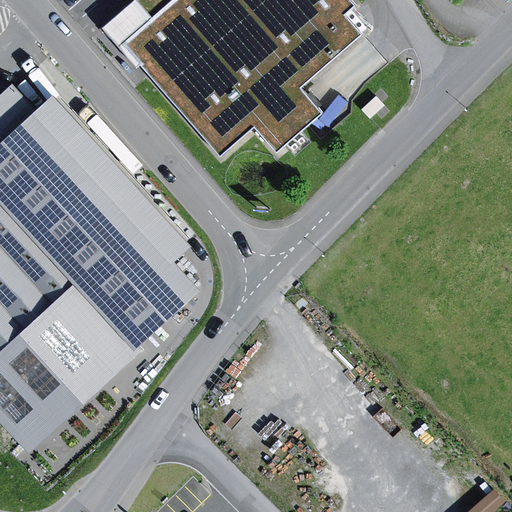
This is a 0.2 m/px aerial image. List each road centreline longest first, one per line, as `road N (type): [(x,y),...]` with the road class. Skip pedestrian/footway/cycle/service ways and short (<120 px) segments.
road 1 (residential): [(263,273),(24,0)]
road 2 (residential): [(263,273),(444,94)]
road 3 (residential): [(116,468),(263,273)]
